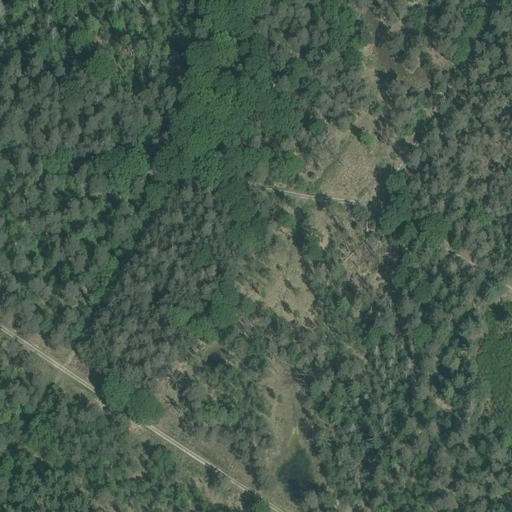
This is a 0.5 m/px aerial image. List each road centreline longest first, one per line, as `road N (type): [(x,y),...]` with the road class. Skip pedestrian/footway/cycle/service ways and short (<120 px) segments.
road 1 (track): [(0,476),(178,176)]
road 2 (track): [(0,329),(278,511)]
road 3 (track): [(499,0),(381,210)]
road 4 (track): [(178,176),(365,201),(381,210)]
road 5 (track): [(381,210),(511,291)]
